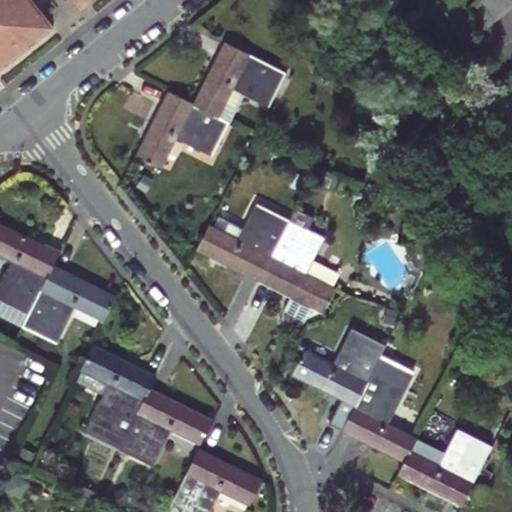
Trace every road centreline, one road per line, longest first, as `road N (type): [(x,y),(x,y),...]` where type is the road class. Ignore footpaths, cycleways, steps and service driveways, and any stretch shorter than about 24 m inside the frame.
road 1 (residential): [(28,113),(258,407),(292,466),(304,511)]
road 2 (residential): [(28,113),(169,0)]
